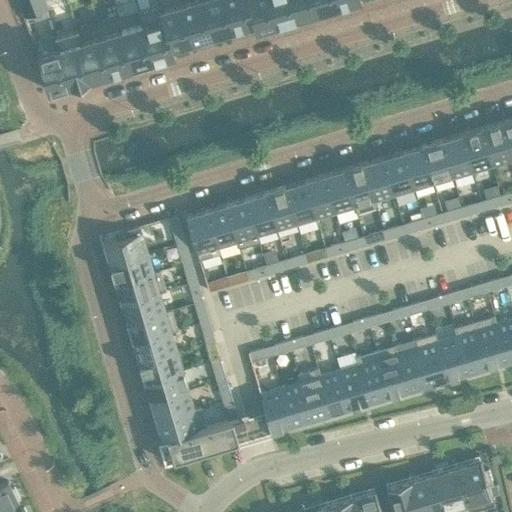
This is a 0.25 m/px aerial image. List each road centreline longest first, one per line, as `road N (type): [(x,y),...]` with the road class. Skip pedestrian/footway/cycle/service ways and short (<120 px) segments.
road 1 (residential): [(88,214),(511,88)]
road 2 (residential): [(473,0),(61,122)]
road 3 (residential): [(201,511),(149,474),(87,257),(88,214)]
road 4 (tertiary): [(206,511),(250,474),(511,410)]
road 5 (residential): [(65,511),(0,386)]
road 6 (residential): [(61,122),(26,86),(0,12)]
